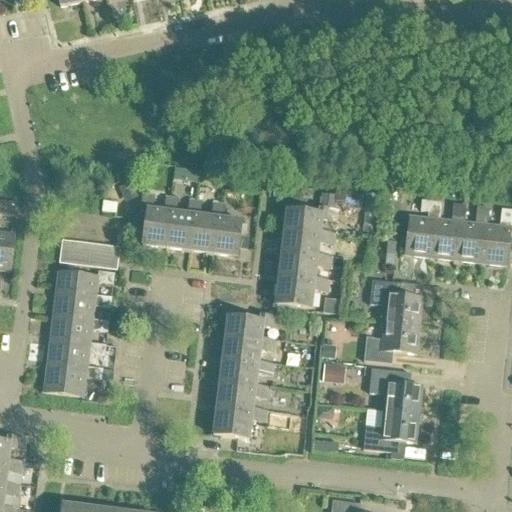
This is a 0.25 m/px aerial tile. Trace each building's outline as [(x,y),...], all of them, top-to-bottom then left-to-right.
[(81,0),(57,0),(60,11),(83,6),(81,0)] [(131,185),(118,191),(124,206),(137,200),(131,185)] [(170,216),(164,215),(152,214),(154,198),(142,197),(140,216),(146,217),(142,249),(165,252),(170,216)] [(320,199),(318,212),(333,213),(335,200),(320,199)] [(193,219),(187,218),(176,217),(178,202),(166,200),(164,215),(170,216),(165,252),(188,255),(193,219)] [(217,222),(210,221),(199,220),(201,205),(189,203),(187,218),(193,219),(188,255),(212,258),(217,222)] [(436,223),(440,223),(442,206),(422,204),(421,214),(429,215),(428,222),(409,220),(405,259),(432,262),(436,223)] [(0,274),(10,276),(15,238),(0,236),(0,218),(13,220),(15,207),(0,205),(0,274)] [(101,215),(115,217),(116,207),(102,205),(101,215)] [(212,258),(237,261),(238,252),(240,239),(242,225),(222,223),(224,208),(212,206),(210,221),(217,222),(212,258)] [(436,223),(432,262),(456,265),(460,225),(464,226),(466,209),(454,207),(452,224),(440,223),(436,223)] [(475,227),(464,226),(460,225),(456,265),(479,267),(484,228),(488,228),(490,211),(477,210),(475,227)] [(318,218),(286,214),(283,238),(319,242),(320,236),(321,224),(337,225),(338,214),(333,213),(318,212),(318,218)] [(500,230),(488,228),(484,228),(479,267),(506,270),(510,239),(511,238),(511,213),(502,212),(500,230)] [(283,238),(281,261),(316,265),(317,259),(318,247),(334,249),(335,237),(320,236),(319,242),(283,238)] [(240,239),(238,252),(247,253),(249,240),(240,239)] [(71,269),(73,247),(61,245),(59,267),(71,269)] [(85,248),(73,247),(71,269),(82,270),(85,248)] [(85,248),(82,270),(93,272),(96,249),(85,248)] [(107,251),(96,249),(93,272),(104,273),(107,251)] [(107,251),(104,273),(116,274),(119,252),(107,251)] [(316,265),(281,261),(278,284),(313,288),(314,282),(315,271),(331,273),(332,261),(317,259),(316,265)] [(55,276),(53,300),(93,305),(93,300),(95,287),(110,289),(112,278),(95,276),(95,281),(55,276)] [(313,288),(278,284),(275,309),(311,313),(313,294),(328,296),(329,284),(314,282),(313,288)] [(419,331),(422,302),(398,300),(400,287),(372,284),(369,309),(376,309),(385,309),(383,326),(419,331)] [(53,300),(50,323),(90,328),(90,323),(92,310),(107,312),(109,301),(93,300),(93,305),(53,300)] [(259,325),(227,321),(224,345),(260,349),(261,343),(262,331),(277,333),(279,321),(260,318),(259,325)] [(90,328),(50,323),(47,347),(87,352),(88,347),(89,334),(104,336),(106,325),(90,323),(90,328)] [(419,331),(383,326),(381,343),(373,342),(366,341),(363,365),(391,368),(392,356),(416,359),(419,331)] [(281,337),(281,346),(289,347),(290,338),(281,337)] [(260,349),(224,345),(222,368),(257,372),(258,366),(260,355),(275,357),(276,345),(261,343),(260,349)] [(47,347),(44,371),(84,376),(85,371),(86,358),(102,360),(103,349),(88,347),(87,352),(47,347)] [(336,350),(323,348),(321,362),(335,363),(336,350)] [(222,368),(219,391),(255,395),(255,389),(257,378),(272,380),(273,368),(258,366),(257,372),(222,368)] [(343,388),(345,370),(323,368),(321,386),(343,388)] [(44,371),(41,396),(81,401),(83,382),(99,384),(100,373),(85,371),(84,376),(44,371)] [(419,419),(422,391),(398,388),(400,377),(372,374),(369,398),(376,398),(376,397),(385,398),(383,415),(419,419)] [(219,391),(216,415),(252,419),(252,413),(254,402),(269,404),(271,391),(255,389),(255,395),(219,391)] [(252,419),(216,415),(213,440),(249,444),(251,425),(266,427),(268,415),(252,413),(252,419)] [(419,419),(383,415),(381,432),(373,431),(373,430),(366,429),(363,454),(391,457),(392,445),(416,448),(419,419)] [(287,418),(287,442),(307,442),(307,419),(287,418)] [(0,445),(0,469),(7,471),(8,464),(9,452),(24,454),(26,442),(7,439),(6,446),(0,445)] [(0,469),(0,493),(4,494),(5,487),(6,475),(22,477),(23,466),(8,464),(7,471),(0,469)] [(4,494),(0,493),(0,511),(2,511),(2,510),(4,499),(19,501),(20,489),(5,487),(4,494)]
